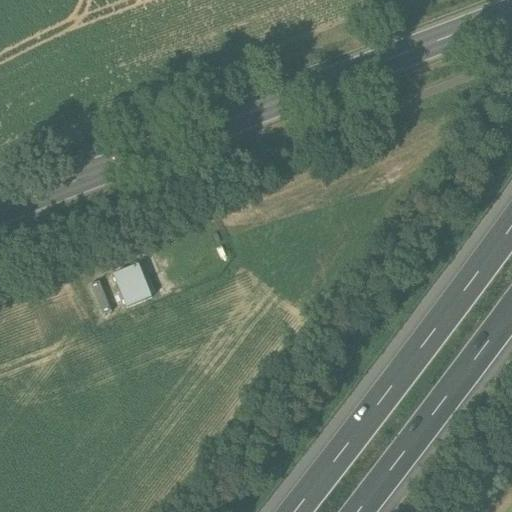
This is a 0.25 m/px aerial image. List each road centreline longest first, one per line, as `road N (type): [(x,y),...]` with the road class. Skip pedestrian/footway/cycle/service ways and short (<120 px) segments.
road 1 (secondary): [(511,11),(0,210)]
road 2 (track): [(0,169),(435,0)]
road 3 (motorway): [(511,221),(280,511)]
road 4 (track): [(191,222),(511,99)]
road 5 (motorway): [(351,511),(511,299)]
road 6 (track): [(0,301),(191,222)]
